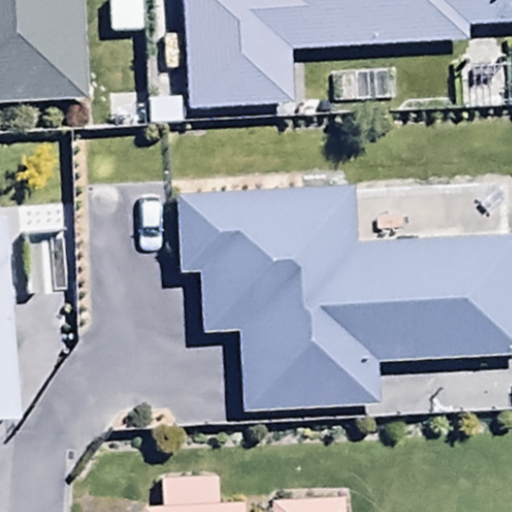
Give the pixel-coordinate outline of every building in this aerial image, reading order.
[(0,0),(0,116),(87,113),(81,0),(0,0)] [(290,118),(286,62),(465,52),(464,37),(511,34),(511,0),(183,0),(191,123),(290,118)] [(511,253),(349,256),(348,207),(173,210),(174,286),(199,286),(200,345),(239,345),(240,424),(376,422),(375,373),(511,370),(511,253)] [(0,436),(19,436),(10,238),(0,238),(0,436)] [(220,511),(219,485),(158,487),(158,511),(220,511)]
